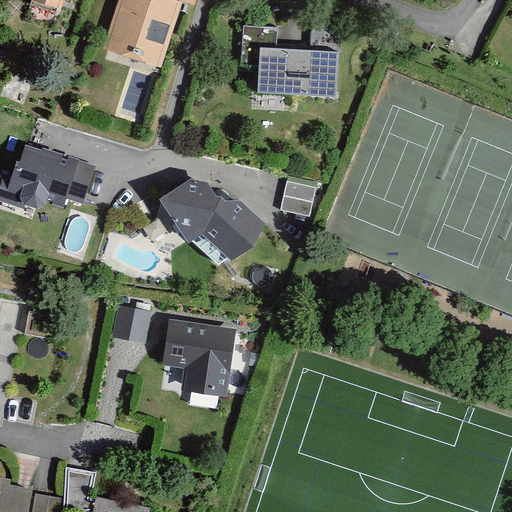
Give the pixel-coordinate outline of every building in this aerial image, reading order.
[(34,0),(34,2),(68,13),(72,0),(34,0)] [(183,3),(174,0),(118,0),(103,49),(161,68),(183,3)] [(257,60),(258,44),(273,45),(274,31),(247,30),(245,59),(257,60)] [(338,52),(260,47),(258,91),(336,96),(338,52)] [(26,144),(21,160),(18,159),(12,176),(5,174),(0,188),(0,200),(24,209),(25,204),(27,206),(38,209),(45,206),(47,201),(53,202),(52,205),(63,208),(66,199),(84,205),(96,165),(26,144)] [(160,199),(189,243),(203,233),(232,261),(254,247),(266,223),(241,200),(226,200),(222,196),(217,195),(208,182),(192,178),(160,199)] [(287,182),(284,196),(313,202),(316,188),(287,182)] [(313,202),(284,196),(281,210),(309,216),(313,202)] [(120,305),(113,338),(145,344),(152,311),(120,305)] [(238,333),(171,324),(165,369),(187,371),(183,395),(229,401),(238,333)] [(0,511),(66,511),(69,500),(39,495),(35,490),(14,486),(15,482),(0,479),(0,511)] [(154,511),(155,511),(100,501),(98,511),(154,511)]
